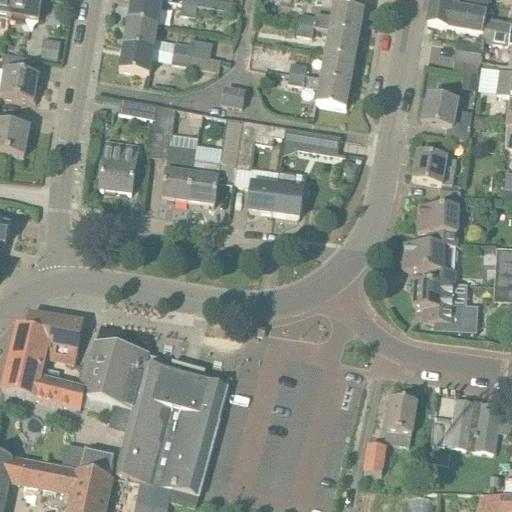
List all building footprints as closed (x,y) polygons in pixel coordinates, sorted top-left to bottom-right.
[(0,0),(0,18),(9,21),(12,0),(0,0)] [(12,0),(9,21),(39,25),(43,0),(12,0)] [(132,0),(128,24),(157,30),(162,5),(133,0),(132,0)] [(183,0),(182,8),(198,11),(213,14),(215,4),(215,3),(199,0),(199,1),(194,0),(183,0)] [(432,0),(428,30),(483,39),(485,26),(489,4),(462,0),(461,2),(452,0),(451,0),(432,0)] [(198,11),(182,8),(181,19),(196,21),(198,11)] [(329,34),(359,39),(363,15),(334,9),(332,21),(316,18),(316,21),(301,19),(299,29),(314,32),(329,34)] [(124,49),(153,54),(155,44),(157,30),(128,24),(124,49)] [(485,26),(483,39),(482,45),(509,50),(511,31),(509,31),(485,26)] [(312,42),(314,32),(299,29),(297,40),(312,42)] [(325,59),(355,64),(359,39),(329,34),(325,59)] [(175,47),(173,58),(188,60),(204,63),(210,64),(210,63),(212,48),(193,45),(190,49),(175,47)] [(455,65),(481,68),(483,52),(457,48),(455,65)] [(119,74),(149,79),(152,64),(153,54),(124,49),(119,74)] [(511,100),(511,51),(510,64),(511,63),(511,76),(499,74),(495,98),(511,101),(511,100)] [(3,58),(1,73),(30,78),(33,63),(3,58)] [(188,60),(173,58),(172,68),(187,71),(186,72),(202,74),(204,63),(188,60)] [(320,84),(350,89),(355,64),(325,59),(320,84)] [(307,70),(292,68),(290,78),(305,81),(307,70)] [(0,90),(1,90),(0,95),(0,101),(1,102),(36,108),(36,107),(34,106),(38,80),(30,78),(1,73),(0,73),(0,90)] [(478,93),(479,76),(466,75),(465,92),(478,93)] [(303,92),(305,81),(290,78),(289,89),(303,92)] [(346,114),(350,89),(320,84),(316,108),(346,114)] [(225,93),(222,109),(242,113),(245,97),(225,93)] [(457,106),(428,100),(423,127),(447,132),(445,142),(467,147),(469,136),(467,136),(471,118),(456,115),(457,106)] [(157,111),(121,105),(119,119),(155,124),(157,111)] [(162,204),(188,207),(192,179),(194,167),(194,166),(195,156),(169,152),(175,114),(157,111),(155,124),(150,161),(161,163),(168,164),(162,204)] [(242,126),(227,124),(221,169),(220,169),(218,185),(234,187),(236,174),(242,126)] [(29,131),(0,125),(0,156),(24,161),(29,131)] [(236,174),(251,176),(251,174),(255,148),(273,151),(275,142),(284,143),(286,133),(242,126),(236,174)] [(286,133),(284,143),(283,152),(337,162),(338,153),(340,142),(286,133)] [(100,195),(131,199),(135,170),(124,169),(126,157),(106,154),(104,166),(100,195)] [(417,158),(412,185),(441,190),(440,203),(460,204),(461,191),(452,191),(457,165),(417,158)] [(192,179),(188,207),(214,211),(218,185),(220,169),(194,166),(194,167),(192,179)] [(299,222),(303,195),(295,194),(297,179),(279,177),(277,191),(273,219),(299,222)] [(273,219),(277,191),(251,187),(247,215),(273,219)] [(511,194),(504,193),(503,206),(511,206),(511,194)] [(430,250),(455,251),(457,212),(419,210),(418,237),(431,237),(430,249),(430,250)] [(0,248),(5,250),(9,233),(0,230),(0,248)] [(428,287),(428,288),(453,289),(454,275),(442,275),(443,251),(455,252),(455,251),(430,250),(430,249),(405,248),(403,274),(429,275),(428,287)] [(511,253),(496,253),(496,266),(511,266),(511,253)] [(511,266),(496,266),(495,278),(511,279),(511,266)] [(493,306),(504,306),(511,306),(511,279),(495,278),(493,306)] [(466,329),(467,309),(467,289),(453,289),(428,288),(428,287),(415,287),(414,313),(427,313),(426,326),(466,329)] [(8,365),(41,374),(44,364),(46,364),(56,325),(29,319),(26,331),(17,329),(8,365)] [(73,370),(76,359),(82,331),(56,325),(46,364),(73,370)] [(85,393),(84,400),(132,415),(145,369),(159,373),(162,364),(95,347),(91,362),(84,360),(78,391),(85,393)] [(8,365),(1,395),(52,408),(81,414),(84,400),(85,393),(78,391),(58,387),(40,382),(41,374),(8,365)] [(184,380),(159,373),(145,369),(132,415),(117,465),(111,484),(172,494),(169,509),(184,511),(195,511),(228,392),(184,380)] [(411,440),(416,408),(391,404),(385,448),(409,452),(411,440)] [(473,408),(456,406),(454,427),(447,426),(444,449),(450,450),(449,452),(494,459),(500,414),(481,411),(482,407),(473,406),(473,408)] [(381,480),(386,452),(368,449),(364,477),(381,480)] [(85,454),(81,478),(111,484),(116,460),(85,454)] [(111,484),(81,478),(11,464),(11,463),(0,460),(0,511),(168,511),(169,509),(172,494),(111,484)] [(511,511),(511,500),(479,499),(479,511),(511,511)]
